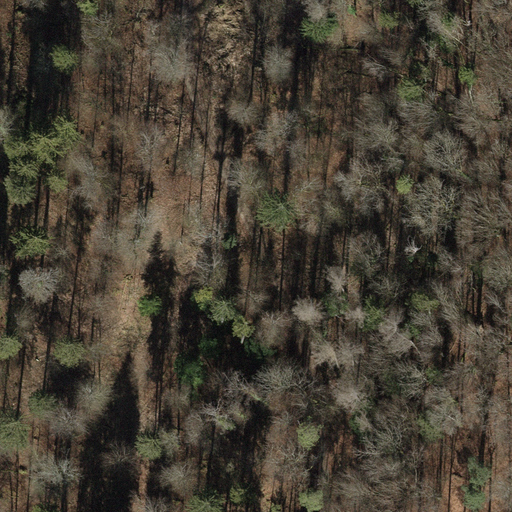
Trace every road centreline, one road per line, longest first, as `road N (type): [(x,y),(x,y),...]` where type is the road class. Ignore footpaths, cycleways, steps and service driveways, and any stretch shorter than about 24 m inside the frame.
road 1 (track): [(332,511),(301,319),(221,184),(187,27),(194,0)]
road 2 (track): [(147,511),(137,382),(111,347),(53,317),(0,243)]
